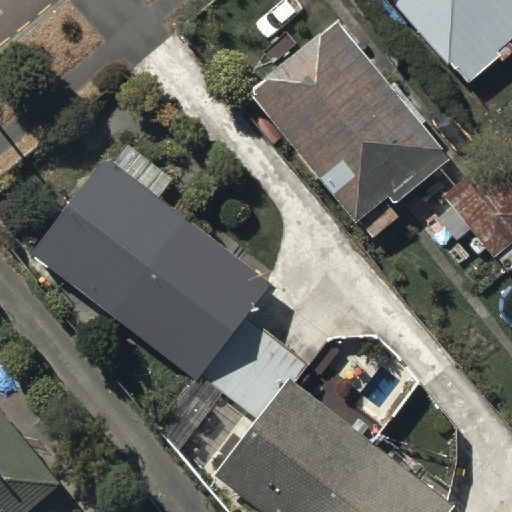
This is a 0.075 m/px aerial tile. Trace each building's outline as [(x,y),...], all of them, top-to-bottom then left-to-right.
[(511,0),(381,0),(385,5),(389,2),(448,71),(450,69),(467,89),(499,61),(496,58),(511,43),(511,0)] [(357,230),(361,227),(374,243),(399,223),(385,207),(389,204),(395,211),(450,166),(337,29),(251,101),(357,230)] [(31,262),(199,389),(204,381),(260,423),(215,484),(252,511),(453,511),(455,511),(294,390),(309,370),(246,323),(273,288),(106,162),(31,262)] [(511,189),(490,163),(444,201),(495,263),(499,260),(511,275),(511,274),(511,189)] [(0,511),(36,511),(64,490),(0,410),(0,511)]
